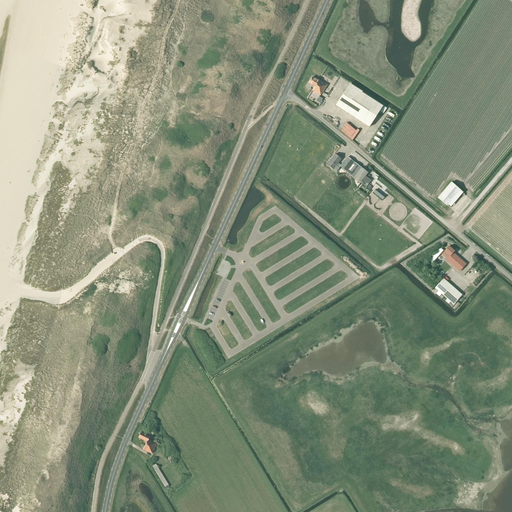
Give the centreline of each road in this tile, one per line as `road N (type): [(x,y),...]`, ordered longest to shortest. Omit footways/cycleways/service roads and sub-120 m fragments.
road 1 (secondary): [(105,511),(125,440),(284,93)]
road 2 (unclassified): [(511,278),(284,93)]
road 3 (track): [(178,0),(120,176),(109,239),(121,253)]
road 4 (track): [(286,511),(173,335)]
